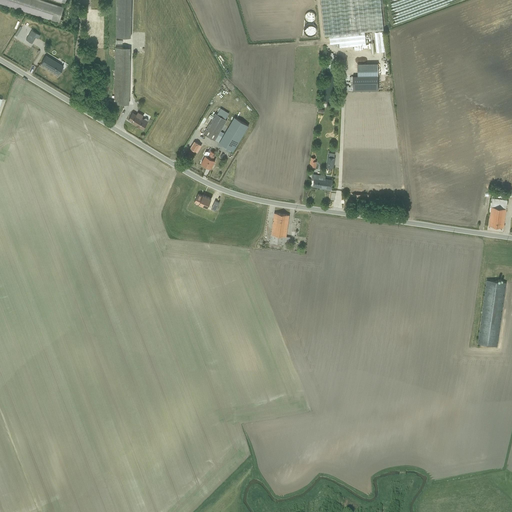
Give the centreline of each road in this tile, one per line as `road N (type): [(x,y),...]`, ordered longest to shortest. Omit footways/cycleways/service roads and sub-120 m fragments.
road 1 (unclassified): [(0,59),(194,176),(252,198),(337,211)]
road 2 (unclassified): [(337,211),(511,237)]
road 3 (residential): [(343,51),(337,211)]
